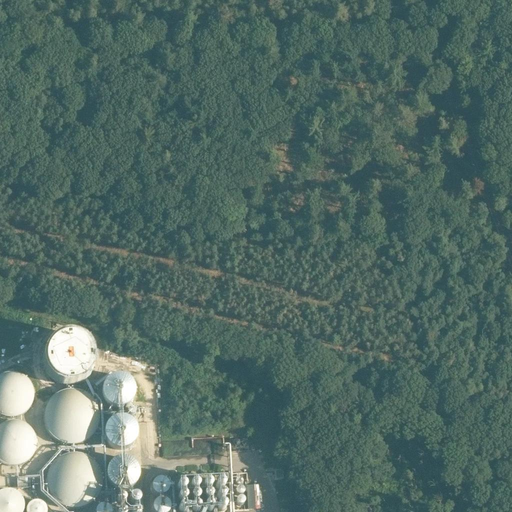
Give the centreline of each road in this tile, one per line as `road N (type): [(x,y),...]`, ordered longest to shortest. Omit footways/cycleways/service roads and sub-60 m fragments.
road 1 (track): [(0,292),(511,434)]
road 2 (tertiary): [(511,253),(428,42),(422,0)]
